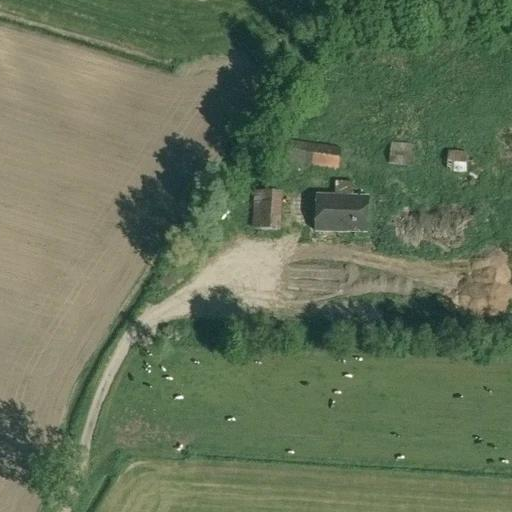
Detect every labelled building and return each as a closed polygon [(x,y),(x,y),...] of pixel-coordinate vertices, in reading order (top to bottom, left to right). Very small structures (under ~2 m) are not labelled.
[(282,162),(338,171),(342,150),(285,141),(282,162)] [(388,165),(413,168),(415,145),(391,143),(388,165)] [(468,154),(448,152),(446,171),(466,173),(468,154)] [(316,232),(367,234),(368,198),(352,197),(353,183),(334,182),(334,197),(317,196),(316,232)] [(254,192),(253,204),(281,206),(282,194),(254,192)]
